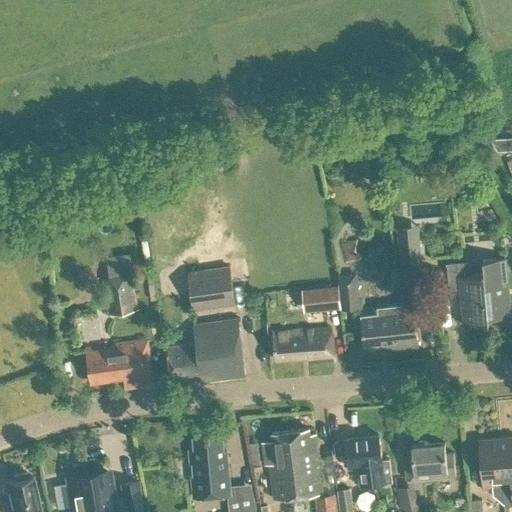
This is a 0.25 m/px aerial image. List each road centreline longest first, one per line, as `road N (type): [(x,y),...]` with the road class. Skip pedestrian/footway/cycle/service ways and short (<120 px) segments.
road 1 (unclassified): [(511,370),(144,402)]
road 2 (unclassified): [(0,439),(144,402)]
